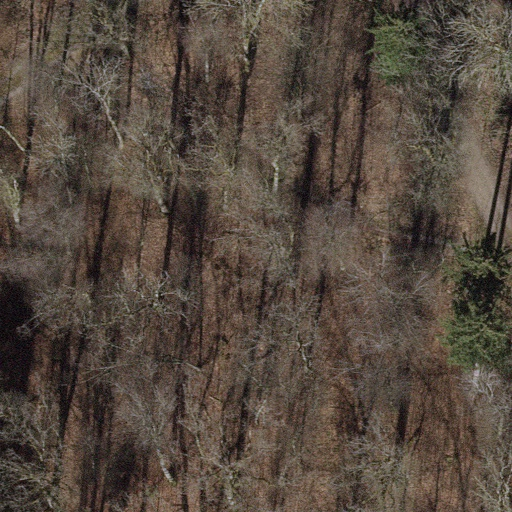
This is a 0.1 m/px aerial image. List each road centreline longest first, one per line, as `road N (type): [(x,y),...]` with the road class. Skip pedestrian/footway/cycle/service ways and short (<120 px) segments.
road 1 (track): [(511,260),(49,66)]
road 2 (track): [(511,255),(417,0)]
road 3 (track): [(0,99),(131,0)]
